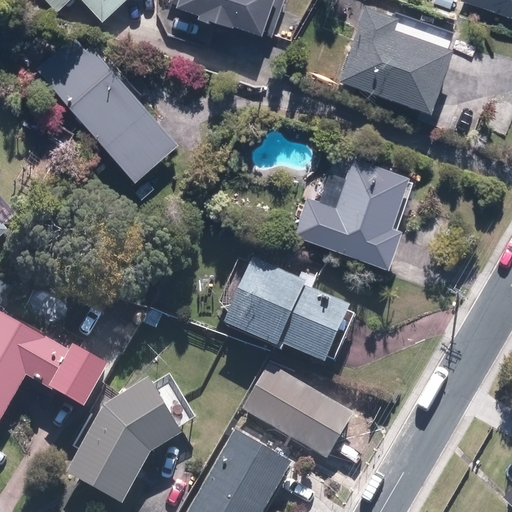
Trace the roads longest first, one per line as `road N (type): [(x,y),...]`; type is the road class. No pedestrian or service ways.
road 1 (unknown): [(511,169),(130,20)]
road 2 (residential): [(511,285),(382,511)]
